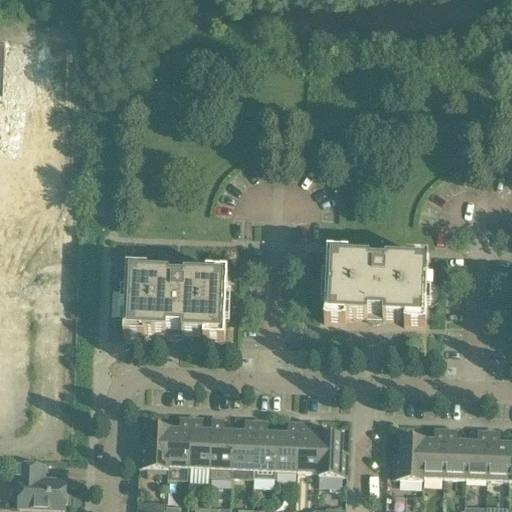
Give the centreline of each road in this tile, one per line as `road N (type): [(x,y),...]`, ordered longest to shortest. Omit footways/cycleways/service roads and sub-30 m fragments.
road 1 (residential): [(270,382),(128,382),(117,404),(112,511)]
road 2 (residential): [(475,390),(483,197)]
road 3 (residential): [(270,382),(281,190)]
road 4 (residential): [(358,511),(364,385)]
